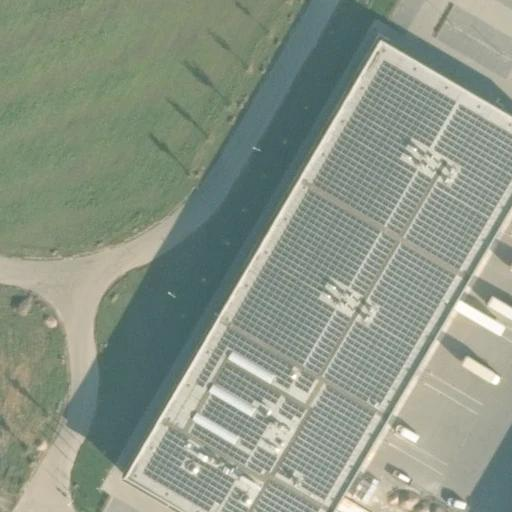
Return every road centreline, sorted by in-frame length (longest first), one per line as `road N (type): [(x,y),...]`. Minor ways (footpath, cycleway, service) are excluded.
road 1 (unclassified): [(327,0),(227,170),(187,221),(74,286)]
road 2 (unclassified): [(74,286),(83,362),(78,414),(28,507)]
